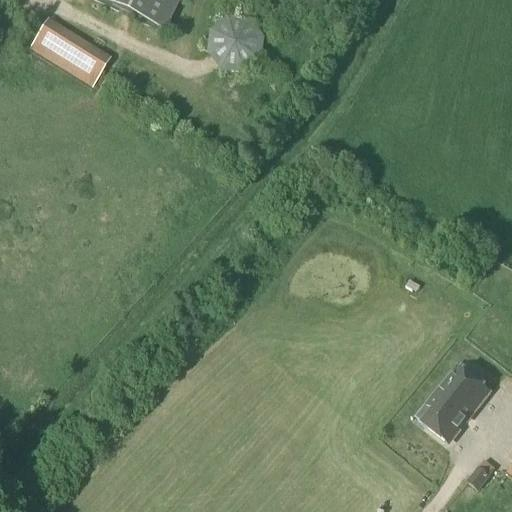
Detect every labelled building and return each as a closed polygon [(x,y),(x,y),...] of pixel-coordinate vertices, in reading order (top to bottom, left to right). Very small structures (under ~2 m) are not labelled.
[(88,0),(161,35),(178,0),(88,0)] [(42,58),(59,31),(47,24),(30,51),(42,58)] [(91,89),(108,62),(95,54),(78,81),(91,89)] [(490,396),(459,372),(441,395),(438,392),(425,408),(435,416),(425,429),(445,445),(473,410),(477,413),(490,396)] [(476,471),(466,485),(478,495),(489,480),(477,470),(476,471)]
